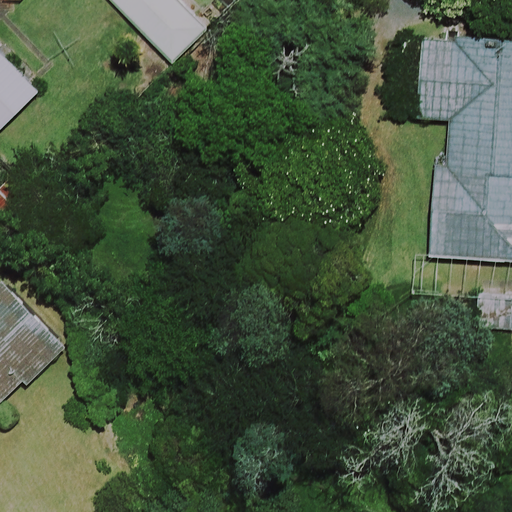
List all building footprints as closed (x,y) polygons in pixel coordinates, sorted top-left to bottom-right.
[(3,0),(16,13),(30,0),(3,0)] [(197,25),(171,0),(106,0),(166,57),(197,25)] [(511,43),(405,39),(401,120),(450,122),(449,162),(434,161),(429,260),(511,263),(511,43)] [(0,131),(38,94),(0,56),(0,131)] [(60,340),(0,284),(0,404),(19,384),(60,340)] [(511,297),(476,295),(474,329),(511,332),(511,297)]
